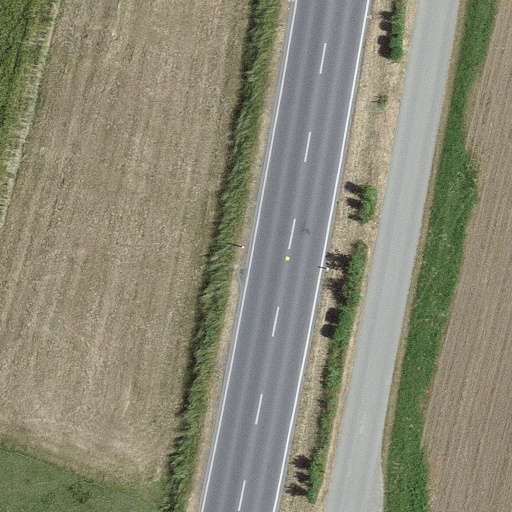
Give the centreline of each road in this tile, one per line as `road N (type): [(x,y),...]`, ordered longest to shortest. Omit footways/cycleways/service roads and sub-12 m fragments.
road 1 (secondary): [(233,511),(283,292),(331,0)]
road 2 (track): [(438,0),(342,511)]
